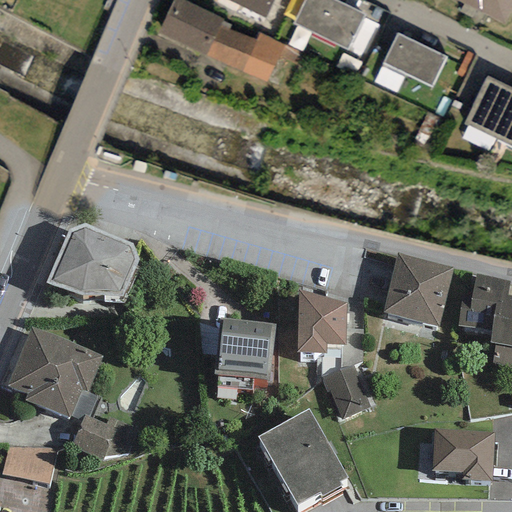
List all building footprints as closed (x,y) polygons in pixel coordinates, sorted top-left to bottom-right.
[(224,20),(182,0),(173,0),(158,34),(204,54),(267,82),(284,44),(260,33),(256,41),(219,27),(224,20)] [(273,0),(228,0),(265,17),(273,0)] [(365,16),(333,0),(305,0),(293,24),(347,51),(365,16)] [(511,0),(451,0),(504,25),(511,6),(511,0)] [(447,56),(397,33),(383,64),(433,87),(447,56)] [(511,88),(488,77),(465,123),(511,146),(511,88)] [(85,223),(68,230),(45,283),(81,296),(122,297),(139,260),(134,244),(85,223)] [(440,325),(454,266),(397,253),(383,312),(440,325)] [(510,281),(476,275),(471,301),(462,300),(457,325),(491,332),(489,342),(495,343),(511,346),(511,295),(507,295),(510,281)] [(346,303),(298,290),(297,353),(326,354),(326,344),(345,345),(346,303)] [(271,375),(276,325),(223,319),(218,369),(271,375)] [(103,356),(31,327),(6,386),(28,395),(25,401),(69,419),(70,417),(81,391),(88,394),(103,356)] [(511,367),(511,346),(495,343),(491,363),(511,367)] [(327,392),(330,390),(341,419),(370,408),(354,365),(324,377),(321,378),(327,392)] [(88,394),(81,391),(70,417),(82,421),(84,416),(88,418),(97,397),(88,394)] [(348,477),(308,409),(258,438),(298,506),(348,477)] [(88,418),(84,416),(82,421),(71,448),(103,461),(116,429),(88,418)] [(496,440),(433,435),(430,479),(493,484),(496,440)] [(59,448),(9,447),(3,474),(51,485),(59,448)]
